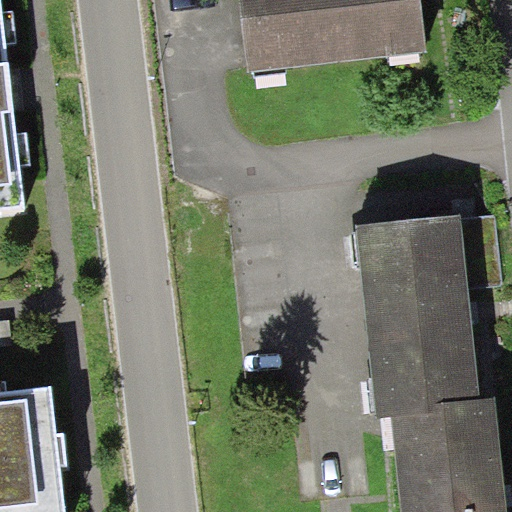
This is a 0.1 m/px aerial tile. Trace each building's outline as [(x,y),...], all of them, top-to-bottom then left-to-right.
[(417,0),(237,0),(245,71),(423,52),(417,0)] [(0,54),(0,201),(20,199),(0,54)] [(490,222),(362,235),(381,418),(395,417),(470,409),(458,291),(497,287),(490,222)] [(77,511),(65,386),(0,392),(0,511),(77,511)] [(470,409),(395,417),(405,511),(497,511),(486,407),(470,409)]
